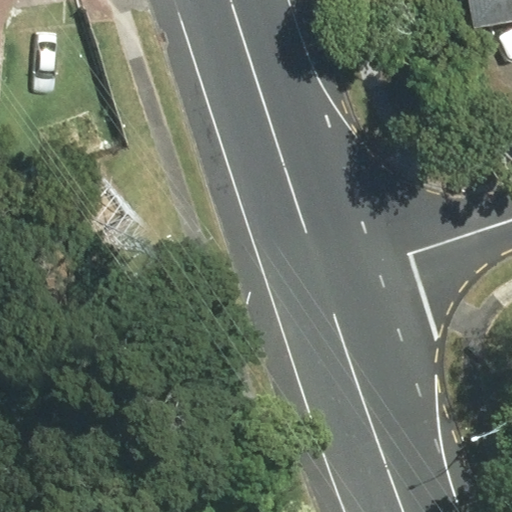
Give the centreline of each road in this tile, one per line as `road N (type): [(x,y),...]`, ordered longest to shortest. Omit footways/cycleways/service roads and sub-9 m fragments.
road 1 (secondary): [(332,286),(233,0)]
road 2 (secondary): [(406,511),(332,286)]
road 3 (residential): [(332,286),(511,224)]
